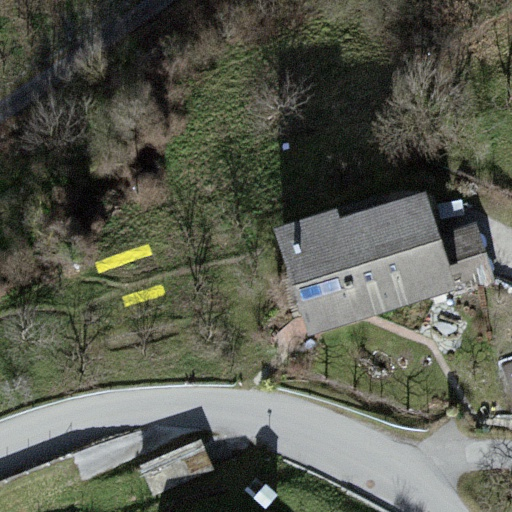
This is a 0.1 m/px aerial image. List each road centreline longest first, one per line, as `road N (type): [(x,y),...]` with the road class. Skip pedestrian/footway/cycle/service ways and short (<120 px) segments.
road 1 (unclassified): [(0,444),(87,415),(191,408),(334,439),(409,483)]
road 2 (track): [(178,0),(0,138)]
